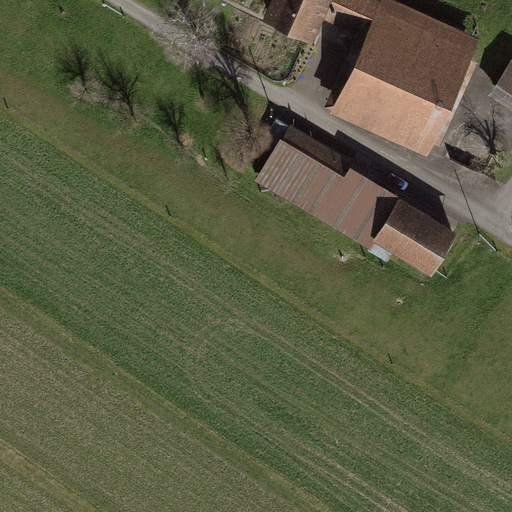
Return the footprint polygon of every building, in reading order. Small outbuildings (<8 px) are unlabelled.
[(278,0),(269,20),(322,44),(333,20),(366,35),(332,110),(432,155),(483,41),(391,0),(386,0),(385,2),(381,0),(278,0)] [(511,66),(494,94),(511,106),(511,66)] [(289,126),(276,118),(261,144),(273,151),(289,126)] [(291,127),(278,149),(338,185),(351,162),(291,127)] [(401,194),(351,162),(338,185),(278,149),(261,178),(371,244),(376,235),(397,200),(401,194)] [(453,233),(397,200),(376,235),(434,270),(453,233)]
